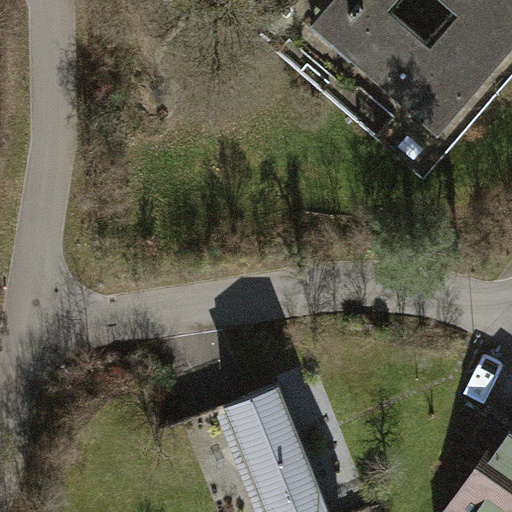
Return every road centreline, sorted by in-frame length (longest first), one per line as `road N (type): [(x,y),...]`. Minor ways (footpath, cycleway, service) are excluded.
road 1 (residential): [(511,316),(365,281),(26,330)]
road 2 (residential): [(26,330),(42,0)]
